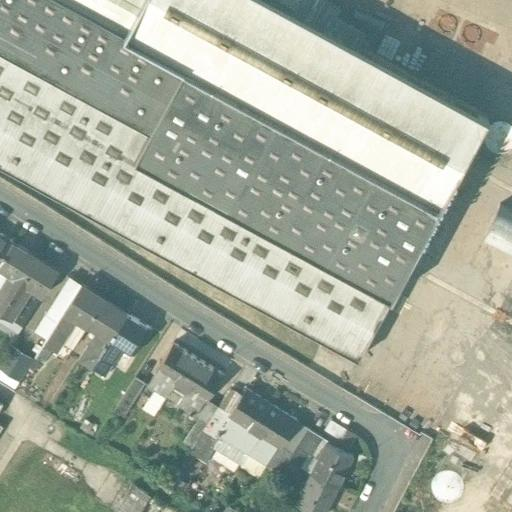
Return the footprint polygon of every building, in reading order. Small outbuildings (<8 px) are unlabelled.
[(126,34),(63,0),(0,0),(0,46),(151,129),(185,66),(126,34)] [(63,0),(126,34),(144,0),(273,0),(292,10),(297,0),(63,0)] [(297,0),(292,10),(273,0),(144,0),(126,34),(185,66),(441,205),(441,206),(489,116),(359,46),(342,37),(349,24),(335,17),(340,8),(325,0),(297,0)] [(366,33),(349,24),(342,37),(359,46),(366,33)] [(453,25),(450,37),(499,52),(503,40),(453,25)] [(151,129),(0,46),(0,162),(359,357),(392,295),(137,156),(151,129)] [(441,205),(185,66),(151,129),(137,156),(392,295),(441,205)] [(0,262),(13,241),(0,233),(0,262)] [(37,255),(14,241),(13,241),(0,262),(0,267),(9,274),(0,288),(0,310),(1,312),(37,255)] [(59,269),(37,255),(1,312),(13,319),(32,289),(43,296),(59,269)] [(0,288),(9,274),(0,267),(0,288)] [(81,284),(44,343),(53,349),(56,351),(77,317),(88,324),(89,324),(104,299),(105,298),(83,285),(84,283),(83,283),(82,284),(81,284)] [(104,338),(101,337),(96,337),(89,348),(100,355),(127,313),(104,299),(89,324),(106,335),(104,338)] [(127,313),(100,355),(112,362),(119,352),(117,347),(115,345),(117,342),(134,353),(150,328),(127,313)] [(0,360),(0,376),(15,387),(35,357),(12,342),(0,360)] [(173,342),(156,369),(158,370),(143,393),(149,397),(147,401),(159,408),(176,381),(175,380),(192,354),(173,342)] [(53,349),(44,343),(38,352),(47,359),(53,349)] [(100,355),(89,348),(82,359),(93,367),(100,355)] [(223,374),(192,354),(175,380),(176,381),(187,388),(178,403),(196,414),(205,399),(206,400),(207,399),(223,374)] [(112,362),(100,355),(93,367),(105,374),(112,362)] [(136,376),(114,410),(124,416),(146,382),(136,376)] [(249,427),(254,430),(272,404),(247,389),(239,401),(230,415),(232,416),(223,430),(240,441),(249,427)] [(206,400),(205,399),(196,414),(201,417),(209,422),(219,407),(207,399),(206,400)] [(272,404),(254,430),(260,434),(251,448),(269,460),(278,445),(280,446),(296,420),(272,404)] [(201,417),(192,430),(200,435),(204,430),(209,422),(201,417)] [(322,437),(308,428),(297,445),(312,455),(322,437)] [(200,435),(190,452),(198,457),(212,435),(204,430),(200,435)] [(312,455),(297,445),(294,450),(287,461),(299,467),(311,473),(316,463),(312,461),(314,457),(318,459),(326,442),(327,440),(322,437),(312,455)] [(353,455),(326,442),(318,459),(314,457),(312,461),(316,463),(311,473),(338,486),(353,455)] [(286,444),(267,473),(275,479),(287,461),(294,450),(286,444)] [(299,467),(287,461),(275,479),(288,486),(299,467)] [(325,511),(338,486),(311,473),(296,503),(313,511),(325,511)] [(132,484),(113,511),(140,511),(151,496),(132,484)]
